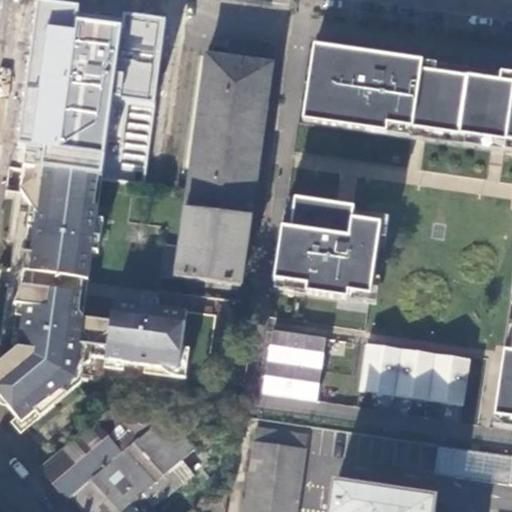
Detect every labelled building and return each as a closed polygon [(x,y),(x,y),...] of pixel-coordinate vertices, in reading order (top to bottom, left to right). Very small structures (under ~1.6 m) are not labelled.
[(166,24),(38,7),(18,157),(22,157),(20,169),(92,179),(145,186),(166,24)] [(505,148),(511,148),(511,70),(315,43),(304,121),(410,135),(417,136),(425,137),(491,146),(499,147),(505,148)] [(205,53),(173,279),(243,289),(275,63),(205,53)] [(88,207),(92,179),(20,169),(0,327),(0,365),(20,389),(0,404),(0,406),(4,409),(8,410),(15,418),(9,423),(19,436),(84,383),(84,379),(203,394),(207,387),(203,380),(204,373),(209,367),(216,316),(188,312),(159,308),(159,302),(145,300),(144,306),(112,302),(109,321),(83,318),(80,312),(83,288),(86,281),(90,282),(91,264),(94,261),(94,254),(100,255),(101,239),(90,238),(94,208),(88,207)] [(346,302),(347,295),(370,298),(380,227),(350,223),(351,211),(344,210),(335,208),(293,202),(292,211),(289,232),(282,231),(274,288),(278,289),(283,289),(283,294),(304,296),(307,297),(346,302)] [(493,429),(511,431),(511,292),(504,346),(493,429)] [(261,394),(316,403),(321,371),(325,341),(319,340),(271,333),(261,394)] [(428,402),(462,407),(469,362),(365,347),(358,392),(394,397),(428,402)] [(0,365),(0,404),(20,389),(0,365)] [(37,470),(66,503),(127,450),(166,416),(109,407),(37,470)] [(166,416),(127,450),(156,483),(183,461),(197,448),(166,416)] [(233,443),(235,426),(220,424),(220,428),(219,435),(222,436),(233,443)] [(237,511),(250,427),(235,426),(233,443),(228,479),(226,494),(223,511),(237,511)] [(197,448),(183,461),(188,467),(222,436),(219,435),(220,428),(197,448)] [(243,511),(294,511),(304,452),(303,452),(305,436),(255,429),(243,511)] [(127,450),(66,503),(73,511),(138,511),(137,510),(141,507),(146,502),(152,510),(164,500),(164,501),(194,476),(188,467),(183,461),(156,483),(127,450)] [(452,475),(510,484),(511,473),(511,460),(456,451),(452,475)] [(221,485),(228,479),(221,471),(214,477),(221,485)] [(431,511),(432,509),(434,509),(435,507),(433,507),(433,504),(333,490),(330,511),(431,511)] [(143,511),(152,510),(146,502),(141,507),(143,511)]
